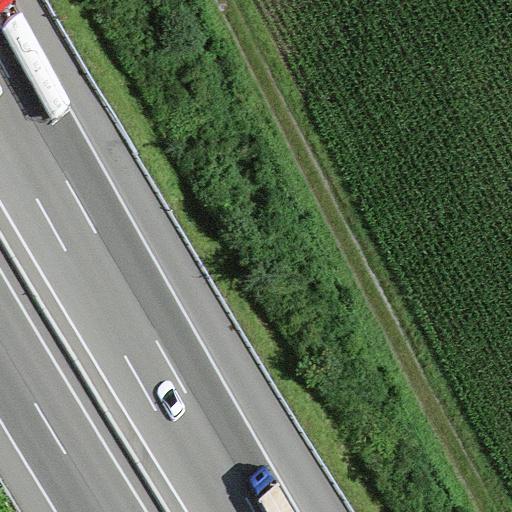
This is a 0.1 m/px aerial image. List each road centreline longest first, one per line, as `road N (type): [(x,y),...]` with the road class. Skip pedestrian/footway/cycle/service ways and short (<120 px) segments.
road 1 (track): [(494,511),(224,0)]
road 2 (motorway): [(249,511),(148,353),(0,88)]
road 3 (motorway): [(0,342),(99,511)]
